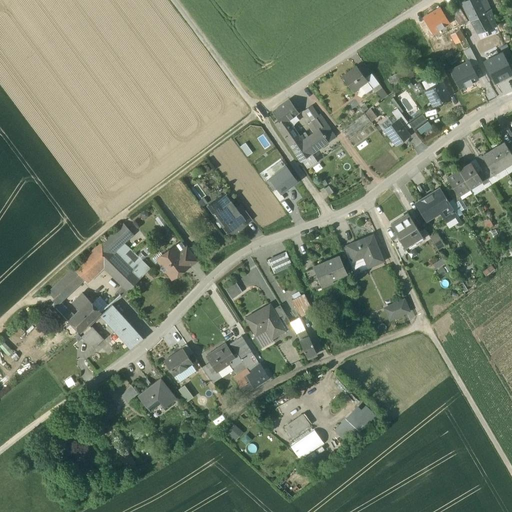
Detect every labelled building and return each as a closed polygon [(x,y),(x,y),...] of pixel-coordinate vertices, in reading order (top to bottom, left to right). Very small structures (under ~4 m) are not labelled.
[(465,0),(461,2),(470,20),(484,13),(479,1),(478,0),(465,0)] [(478,0),(479,1),(484,13),(490,11),(485,0),(478,0)] [(423,18),(432,33),(449,23),(439,7),(423,18)] [(467,21),(459,7),(451,13),(459,26),(467,21)] [(495,27),(490,11),(484,13),(470,20),(477,33),(495,27)] [(464,39),(459,29),(450,34),(455,44),(464,39)] [(511,57),(507,45),(499,48),(501,53),(507,64),(511,61),(511,57)] [(472,67),(478,64),(470,48),(463,51),(469,62),(472,67)] [(484,62),(494,82),(511,73),(507,64),(501,53),(484,62)] [(472,67),(469,62),(450,71),(459,89),(465,85),(466,86),(472,83),(472,82),(478,79),(472,67)] [(356,66),(342,77),(352,91),(360,85),(366,81),(367,80),(365,78),(356,66)] [(411,68),(394,75),(398,84),(414,76),(413,74),(411,68)] [(379,84),(372,73),(365,78),(367,80),(366,81),(372,89),(379,84)] [(394,75),(389,78),(392,86),(398,84),(394,75)] [(366,81),(360,85),(366,93),(372,89),(366,81)] [(440,82),(425,91),(433,106),(449,98),(440,82)] [(290,99),(272,112),(279,121),(281,125),(286,121),(299,112),(290,99)] [(317,116),(311,106),(305,110),(311,121),(316,117),(318,116),(317,116)] [(374,106),(342,131),(349,140),(381,116),(374,106)] [(411,127),(398,109),(392,113),(397,120),(405,131),(411,127)] [(420,113),(408,121),(415,131),(427,122),(420,113)] [(323,128),(327,125),(320,114),(317,116),(318,116),(316,117),(319,123),(323,128)] [(319,123),(316,117),(311,121),(315,126),(319,123)] [(397,120),(384,129),(396,145),(409,136),(405,131),(397,120)] [(286,121),(281,125),(279,121),(275,124),(300,162),(302,161),(311,154),(303,143),(298,137),(296,138),(286,121)] [(323,128),(320,130),(323,134),(330,130),(327,125),(323,128)] [(318,130),(307,138),(303,143),(311,154),(311,153),(328,142),(323,134),(320,130),(319,129),(318,130)] [(330,130),(323,134),(328,142),(335,138),(330,130)] [(511,156),(504,143),(498,147),(497,145),(494,147),(495,148),(493,150),(504,167),(511,161),(511,156)] [(493,150),(487,153),(486,152),(483,153),(484,155),(482,156),(487,166),(492,173),(493,173),(504,167),(493,150)] [(317,161),(311,153),(311,154),(302,161),(307,169),(317,161)] [(482,169),(478,163),(472,166),(476,173),(482,170),(482,169)] [(471,164),(459,171),(470,188),(481,181),(481,180),(476,173),(472,166),(471,164)] [(492,173),(487,166),(482,169),(482,170),(488,180),(494,176),(493,173),(492,173)] [(280,194),(297,182),(286,167),(269,180),(277,190),(280,194)] [(488,180),(482,170),(476,173),(481,180),(481,181),(483,185),(489,182),(488,180)] [(459,171),(447,179),(452,188),(457,195),(458,195),(470,188),(459,171)] [(447,179),(442,182),(448,191),(452,188),(447,179)] [(333,192),(328,186),(325,189),(329,195),(333,192)] [(457,195),(452,188),(448,191),(455,203),(461,199),(458,195),(457,195)] [(439,189),(416,204),(427,221),(439,213),(443,220),(454,213),(439,189)] [(272,193),(280,203),(284,199),(280,194),(277,190),(272,193)] [(225,194),(216,200),(222,208),(231,201),(225,194)] [(461,199),(455,203),(461,212),(466,208),(461,199)] [(231,201),(222,208),(216,200),(208,207),(226,232),(242,221),(244,220),(236,208),(231,201)] [(251,219),(241,205),(236,208),(244,220),(242,221),(244,224),(251,219)] [(420,232),(408,214),(391,225),(398,237),(397,237),(404,247),(414,241),(421,236),(422,236),(420,232)] [(122,224),(101,243),(112,253),(122,243),(132,235),(122,224)] [(424,229),(420,232),(422,236),(421,236),(424,240),(425,242),(430,239),(430,238),(424,229)] [(443,246),(435,234),(430,238),(430,239),(437,249),(443,246)] [(383,261),(373,235),(347,246),(352,258),(363,253),(368,267),(383,261)] [(421,236),(414,241),(416,245),(424,240),(421,236)] [(404,247),(397,237),(392,241),(400,258),(408,253),(404,247)] [(101,243),(74,269),(84,280),(87,283),(104,267),(115,255),(112,253),(101,243)] [(149,270),(122,243),(112,253),(115,255),(139,280),(149,270)] [(188,247),(178,255),(173,248),(162,256),(165,260),(160,263),(159,266),(162,271),(166,271),(170,276),(185,266),(186,268),(197,260),(188,247)] [(286,253),(268,261),(274,274),(292,266),(286,253)] [(139,280),(115,255),(104,267),(126,288),(129,290),(139,280)] [(485,257),(478,263),(480,266),(487,261),(485,257)] [(346,274),(339,258),(315,268),(322,284),(346,274)] [(315,268),(304,273),(310,289),(322,284),(315,268)] [(84,280),(74,269),(49,292),(55,297),(60,303),(84,280)] [(242,292),(236,282),(225,289),(232,300),(242,292)] [(126,288),(119,295),(119,296),(120,295),(122,297),(129,290),(126,288)] [(304,293),(280,306),(284,313),(291,323),(301,318),(313,312),(304,293)] [(83,294),(73,303),(80,310),(89,300),(83,294)] [(60,303),(55,297),(53,303),(52,305),(62,315),(67,309),(60,303)] [(404,299),(390,305),(396,318),(409,312),(404,299)] [(80,310),(79,310),(91,322),(101,312),(89,300),(80,310)] [(62,315),(52,305),(47,311),(57,320),(62,315)] [(143,339),(112,305),(101,315),(132,349),(143,339)] [(270,305),(246,319),(256,335),(269,328),(274,337),(292,326),(291,323),(284,313),(278,318),(270,305)] [(390,305),(384,308),(390,321),(396,318),(390,305)] [(74,316),(67,309),(62,315),(68,321),(74,316)] [(91,322),(79,310),(74,316),(68,321),(80,333),(91,322)] [(301,318),(291,323),(292,326),(293,327),(303,323),(301,318)] [(101,338),(93,328),(83,336),(93,346),(101,338)] [(269,328),(256,335),(256,336),(254,337),(261,349),(274,341),(272,338),(274,337),(269,328)] [(305,330),(297,334),(301,339),(309,336),(305,330)] [(301,339),(299,340),(308,358),(316,354),(309,336),(301,339)] [(251,352),(242,337),(230,344),(236,351),(238,354),(241,358),(251,352)] [(226,348),(217,354),(216,351),(209,356),(208,355),(207,356),(211,362),(217,371),(218,371),(229,364),(235,360),(233,357),(225,344),(224,345),(226,348)] [(193,354),(186,345),(182,348),(183,349),(189,357),(193,354)] [(183,349),(164,362),(174,376),(193,363),(189,357),(183,349)] [(254,364),(250,358),(254,355),(251,352),(241,358),(242,362),(246,367),(247,369),(254,379),(250,382),(253,388),(268,378),(257,361),(254,364)] [(241,358),(238,354),(233,357),(235,360),(229,364),(232,369),(239,364),(242,362),(241,358)] [(211,362),(203,368),(213,383),(222,377),(218,371),(217,371),(211,362)] [(232,369),(229,364),(218,371),(222,377),(232,370),(231,369),(232,369)] [(247,369),(234,378),(244,394),(253,388),(250,382),(254,379),(247,369)] [(175,398),(160,378),(138,396),(145,405),(155,396),(157,398),(159,397),(163,402),(166,405),(175,398)] [(122,395),(129,402),(140,393),(133,385),(122,395)] [(186,385),(179,388),(186,400),(193,396),(186,385)] [(105,396),(103,393),(99,396),(108,408),(100,414),(105,420),(116,412),(105,396)] [(155,396),(145,405),(150,412),(163,402),(159,397),(157,398),(155,396)] [(357,407),(338,430),(350,439),(369,416),(357,407)] [(100,414),(99,412),(95,415),(100,423),(105,420),(100,414)] [(304,414),(285,427),(292,437),(311,424),(304,414)] [(240,432),(233,427),(228,434),(235,439),(240,432)] [(299,459),(325,442),(316,429),(290,446),(299,459)]
